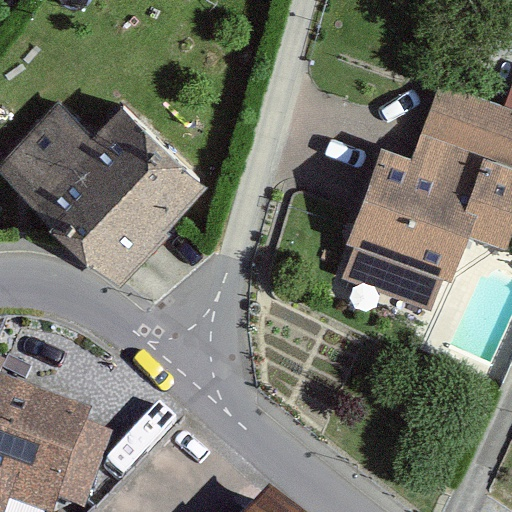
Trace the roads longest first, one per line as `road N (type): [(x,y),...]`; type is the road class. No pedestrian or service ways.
road 1 (residential): [(296,0),(192,380)]
road 2 (residential): [(192,380),(117,316),(60,286),(0,279)]
road 3 (residential): [(349,511),(192,380)]
